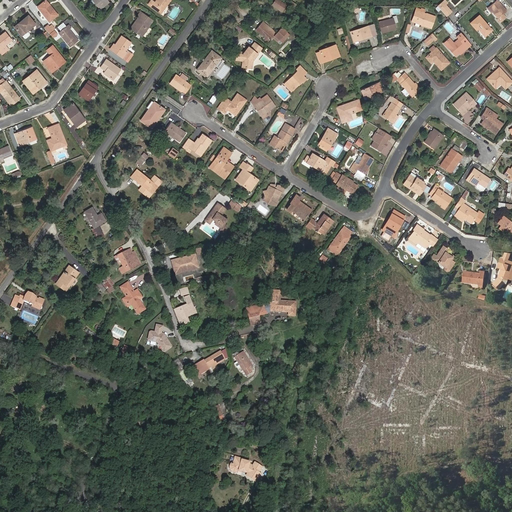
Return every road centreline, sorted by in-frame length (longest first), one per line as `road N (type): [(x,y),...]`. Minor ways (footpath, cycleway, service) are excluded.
road 1 (residential): [(106,511),(80,502),(119,391),(0,344)]
road 2 (residential): [(93,162),(150,261),(186,350),(213,343)]
road 3 (residential): [(93,162),(209,0)]
road 4 (residential): [(380,339),(338,427),(321,511)]
road 5 (track): [(353,511),(419,468),(456,458),(511,494)]
road 6 (residential): [(0,292),(93,162)]
road 7 (residential): [(0,125),(52,103),(98,38)]
road 8 (residential): [(284,173),(358,216),(369,213),(384,188)]
